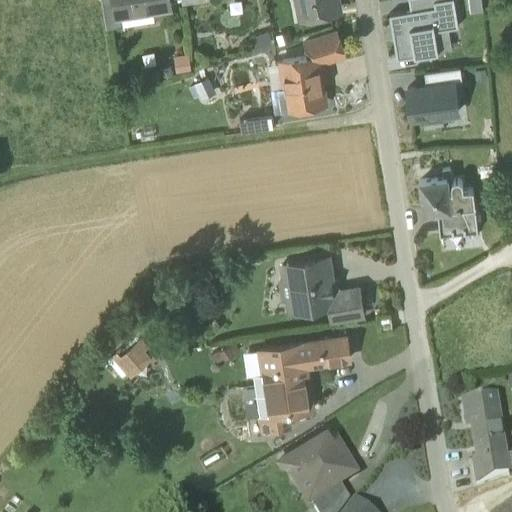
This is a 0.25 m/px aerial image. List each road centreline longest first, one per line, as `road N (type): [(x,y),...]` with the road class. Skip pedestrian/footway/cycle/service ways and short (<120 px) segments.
road 1 (residential): [(366,0),(449,511)]
road 2 (track): [(386,115),(0,182)]
